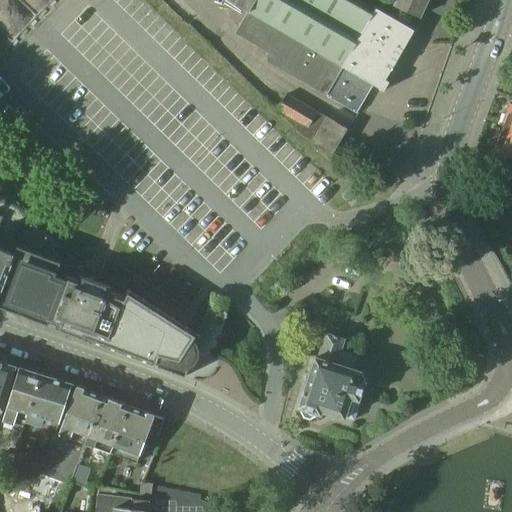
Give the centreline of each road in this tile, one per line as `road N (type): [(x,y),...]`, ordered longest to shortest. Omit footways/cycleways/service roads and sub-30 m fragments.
road 1 (tertiary): [(511,367),(506,329),(452,223),(446,180),(503,0)]
road 2 (tertiary): [(331,497),(263,443),(155,384),(0,331)]
road 3 (tertiary): [(331,497),(384,456),(498,396),(511,367)]
